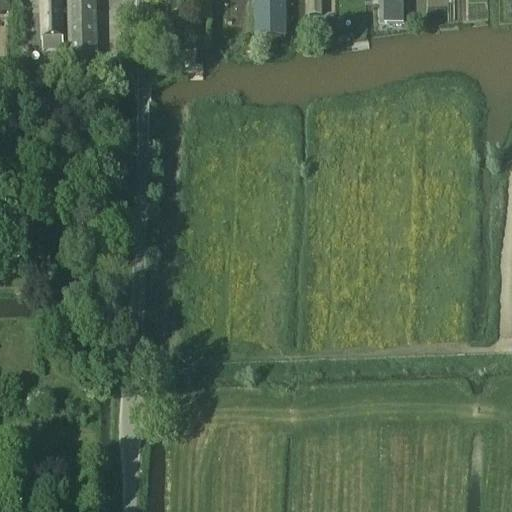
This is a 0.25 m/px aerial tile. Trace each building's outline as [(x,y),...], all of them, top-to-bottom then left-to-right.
[(0,0),(0,15),(10,16),(10,0),(0,0)] [(61,0),(41,1),(42,41),(63,40),(61,0)] [(283,0),(255,0),(256,41),(284,41),(283,0)] [(98,83),(96,3),(67,4),(69,84),(98,83)] [(321,23),(311,23),(311,33),(321,33),(321,23)] [(158,48),(158,76),(175,76),(175,48),(158,48)]
